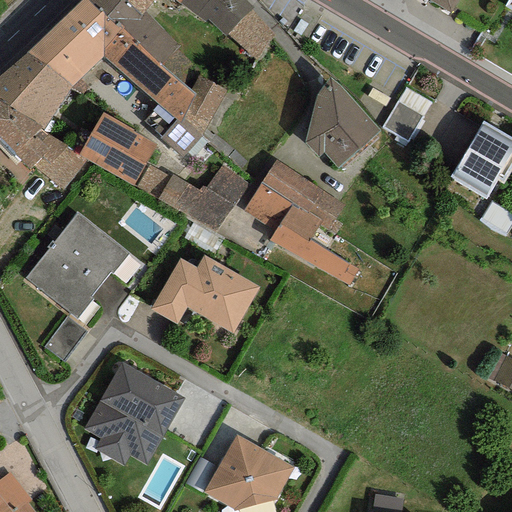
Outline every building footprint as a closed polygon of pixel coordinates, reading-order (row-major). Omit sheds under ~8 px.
[(86,0),(84,0),(25,53),(72,86),(102,57),(106,53),(102,50),(121,30),(86,0)] [(121,0),(86,0),(121,30),(122,27),(160,65),(179,48),(144,12),(139,16),(121,0)] [(121,0),(139,16),(144,12),(153,0),(121,0)] [(243,0),(180,0),(178,4),(204,22),(206,19),(223,36),(226,33),(251,7),(243,0)] [(429,0),(451,13),(458,0),(429,0)] [(272,34),(251,7),(226,33),(254,59),(272,34)] [(106,53),(102,57),(158,105),(142,121),(182,158),(201,138),(225,89),(198,76),(190,92),(160,65),(122,27),(121,30),(102,50),(106,53)] [(72,86),(25,53),(0,75),(0,101),(45,128),(72,86)] [(379,130),(331,78),(316,95),(304,143),(317,156),(323,151),(337,168),(379,130)] [(405,88),(382,126),(407,141),(430,103),(405,88)] [(0,101),(0,141),(29,170),(34,165),(62,190),(86,159),(78,155),(42,132),(45,128),(0,101)] [(155,145),(101,114),(78,155),(86,159),(132,186),(155,145)] [(511,167),(511,140),(480,122),(449,177),(487,198),(497,180),(503,184),(511,167)] [(343,204),(275,161),(242,211),(276,229),(268,240),(347,285),(356,270),(308,241),(318,226),(325,230),(343,204)] [(157,200),(170,178),(148,166),(136,187),(157,200)] [(247,184),(220,167),(204,188),(201,187),(197,191),(172,176),(170,178),(157,200),(215,233),(247,184)] [(511,211),(490,202),(481,221),(506,232),(511,219),(511,211)] [(76,213),(51,245),(101,284),(110,273),(112,275),(128,253),(76,213)] [(101,284),(51,245),(24,279),(76,319),(92,298),(90,297),(101,284)] [(195,267),(179,258),(149,310),(177,325),(186,309),(232,335),(259,287),(202,255),(195,267)] [(69,315),(45,342),(62,358),(86,331),(69,315)] [(511,359),(504,355),(492,381),(511,390),(511,359)] [(184,399),(121,362),(82,429),(99,439),(93,449),(123,467),(128,457),(145,466),(184,399)] [(292,466),(235,436),(202,493),(234,510),(275,500),(292,466)] [(9,472),(0,478),(0,511),(32,511),(26,504),(30,501),(9,472)] [(374,494),(370,511),(402,511),(405,499),(374,494)]
